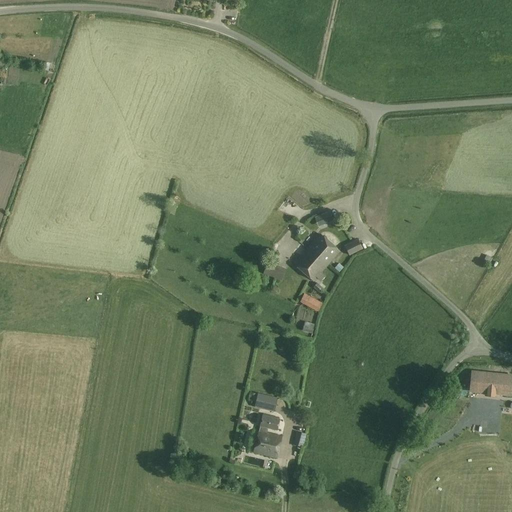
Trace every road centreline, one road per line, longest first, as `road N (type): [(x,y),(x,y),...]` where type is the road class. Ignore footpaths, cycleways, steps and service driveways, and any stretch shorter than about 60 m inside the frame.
road 1 (unclassified): [(372,110),(189,22),(78,6),(0,13)]
road 2 (unclassified): [(476,347),(464,313),(353,219),(372,110)]
road 3 (unclassified): [(384,511),(413,427),(476,347)]
road 4 (unclassified): [(511,102),(372,110)]
